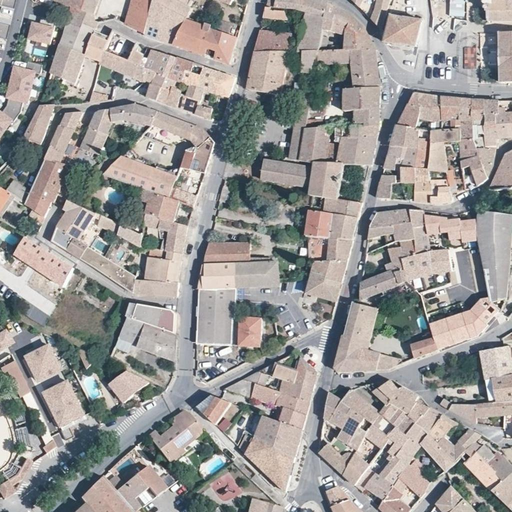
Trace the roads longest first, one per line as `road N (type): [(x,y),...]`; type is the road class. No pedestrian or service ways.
road 1 (residential): [(334,340),(402,77)]
road 2 (residential): [(45,145),(59,111),(132,100),(229,134)]
road 3 (residential): [(187,307),(229,134)]
road 4 (residential): [(55,511),(183,397)]
road 5 (residential): [(36,238),(131,298),(187,307)]
road 6 (residential): [(183,397),(312,340),(334,340)]
road 7 (residential): [(105,29),(245,77)]
road 8 (residential): [(400,372),(443,409),(511,442)]
road 9 (residential): [(400,372),(511,321)]
